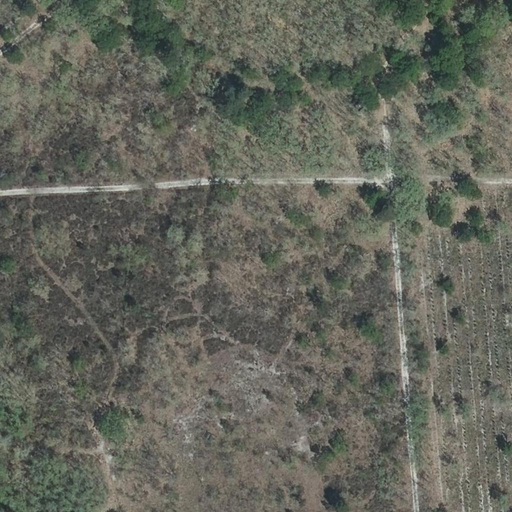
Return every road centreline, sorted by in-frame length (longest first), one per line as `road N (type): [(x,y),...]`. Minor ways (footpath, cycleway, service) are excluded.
road 1 (track): [(511,182),(0,193)]
road 2 (track): [(415,511),(388,176)]
